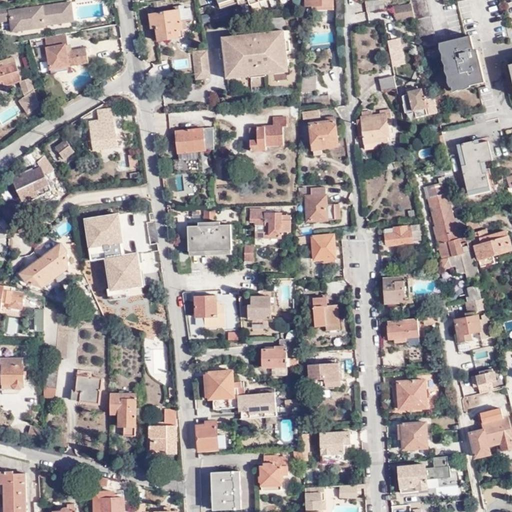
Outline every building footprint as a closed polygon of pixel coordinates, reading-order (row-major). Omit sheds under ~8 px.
[(76,17),(103,14),(101,0),(97,0),(74,3),(76,17)] [(367,12),(372,11),(380,10),(382,10),(380,0),(377,0),(365,2),(367,12)] [(411,0),(422,45),(436,42),(425,0),(411,0)] [(7,8),(0,9),(0,21),(11,20),(12,32),(46,26),(46,25),(73,22),(71,3),(8,12),(7,8)] [(393,5),(395,20),(413,17),(411,3),(393,5)] [(460,5),(447,5),(447,32),(460,32),(460,5)] [(183,30),(187,30),(191,29),(190,20),(193,20),(192,8),(184,8),(184,7),(179,8),(179,12),(160,15),(159,10),(155,11),(157,28),(159,28),(160,38),(163,38),(164,41),(184,37),(183,30)] [(382,17),(380,10),(372,11),(374,19),(382,17)] [(227,74),(289,67),(286,32),(224,39),(227,74)] [(69,44),(67,34),(45,38),(51,70),(70,66),(90,62),(87,47),(73,49),(71,43),(69,44)] [(455,85),(485,79),(478,47),(475,48),(471,34),(444,40),(455,85)] [(398,41),(389,44),(397,77),(406,75),(398,41)] [(211,51),(195,52),(197,74),(198,81),(214,80),(211,51)] [(30,55),(22,57),(26,68),(34,66),(30,55)] [(0,82),(4,82),(6,86),(23,81),(16,57),(0,62),(0,82)] [(304,63),(304,68),(303,87),(317,87),(317,63),(304,63)] [(289,67),(227,74),(228,80),(249,77),(251,79),(265,78),(267,76),(290,73),(289,67)] [(382,92),(398,89),(396,77),(380,80),(382,92)] [(14,93),(27,114),(42,105),(29,84),(14,93)] [(418,119),(439,113),(437,107),(435,97),(429,99),(426,88),(411,93),(411,96),(403,98),(405,104),(404,104),(407,115),(416,112),(418,119)] [(330,93),(314,95),(315,105),(331,103),(330,93)] [(442,96),(435,97),(437,107),(445,106),(442,96)] [(113,104),(100,107),(98,107),(100,120),(115,118),(113,104)] [(364,134),(365,141),(377,139),(377,141),(390,140),(389,133),(393,132),(391,121),(393,120),(392,109),(379,110),(380,115),(373,116),(373,111),(363,112),(364,117),(358,118),(361,135),(364,134)] [(322,123),(321,110),(303,112),(305,120),(311,119),(316,154),(324,153),(323,148),(340,146),(337,121),(334,121),(334,117),(324,118),(325,122),(322,123)] [(487,121),(486,114),(485,112),(484,113),(473,116),(475,125),(487,122),(487,121)] [(288,117),(275,118),(275,126),(257,127),(257,129),(249,129),(250,140),(251,140),(252,151),(269,150),(269,146),(286,145),(285,126),(288,126),(288,117)] [(99,129),(91,130),(93,140),(98,139),(99,150),(119,147),(117,132),(115,118),(100,120),(98,121),(99,129)] [(98,121),(90,122),(91,130),(99,129),(98,121)] [(188,158),(188,159),(198,158),(198,151),(207,150),(205,128),(178,130),(178,134),(175,134),(176,143),(179,143),(180,159),(188,158)] [(65,139),(54,148),(64,161),(76,151),(65,139)] [(377,139),(365,141),(366,148),(378,147),(377,141),(377,139)] [(398,139),(390,140),(391,148),(399,147),(398,139)] [(469,191),(491,185),(489,173),(484,174),(482,163),(486,162),(494,160),(489,141),(481,143),(480,139),(463,144),(467,164),(462,165),(469,191)] [(463,144),(457,145),(462,165),(467,164),(463,144)] [(136,154),(129,156),(131,170),(138,169),(136,154)] [(378,166),(364,168),(365,174),(379,172),(378,166)] [(41,193),(42,196),(53,191),(43,169),(17,181),(26,200),(32,197),(41,193)] [(480,284),(467,230),(464,221),(464,218),(454,220),(443,177),(439,178),(441,185),(426,189),(435,225),(433,225),(442,259),(439,259),(441,269),(455,266),(457,274),(465,273),(467,281),(477,284),(480,284)] [(491,185),(469,191),(470,196),(493,191),(491,185)] [(336,219),(335,204),(327,204),(327,188),(307,189),(307,187),(299,187),(299,194),(307,194),(308,220),(336,219)] [(0,208),(7,218),(13,214),(6,204),(0,208)] [(117,262),(144,258),(142,242),(140,243),(139,236),(135,237),(132,219),(130,220),(128,207),(109,210),(117,262)] [(199,210),(200,219),(216,216),(215,208),(199,210)] [(257,225),(256,225),(256,241),(277,240),(276,235),(284,236),(284,232),(292,232),(292,217),(284,217),(284,213),(267,213),(267,210),(251,210),(251,222),(256,223),(257,225)] [(464,221),(467,230),(480,227),(478,218),(464,221)] [(231,226),(189,228),(191,253),(233,251),(231,226)] [(421,226),(387,229),(388,246),(414,245),(414,241),(423,240),(421,226)] [(473,232),(480,258),(495,254),(511,249),(511,240),(510,232),(490,237),(488,229),(473,232)] [(311,238),(300,240),(301,245),(315,243),(316,261),(318,261),(318,264),(338,262),(336,236),(311,238)] [(45,290),(71,269),(70,251),(63,243),(23,275),(30,284),(45,290)] [(256,245),(246,245),(246,262),(256,262),(256,245)] [(495,254),(480,258),(483,267),(497,263),(495,254)] [(144,258),(117,262),(117,267),(145,263),(144,258)] [(71,269),(45,290),(52,292),(72,276),(71,269)] [(397,272),(398,278),(404,278),(404,279),(410,278),(418,277),(417,269),(397,272)] [(404,279),(404,278),(398,278),(385,279),(387,299),(396,298),(397,303),(406,302),(406,300),(405,286),(410,285),(410,278),(404,279)] [(12,307),(24,309),(25,300),(26,294),(26,292),(16,291),(17,288),(0,285),(0,310),(3,311),(4,301),(12,302),(12,307)] [(465,294),(466,302),(480,299),(477,286),(466,289),(468,294),(465,294)] [(317,326),(329,325),(341,324),(340,301),(329,301),(329,293),(315,294),(316,314),(317,326)] [(198,327),(226,326),(225,305),(222,305),(221,301),(217,301),(217,296),(197,297),(198,327)] [(249,307),(241,307),(242,320),(248,320),(248,318),(250,318),(250,327),(266,326),(266,318),(271,318),(271,312),(274,312),(274,304),(271,304),(271,297),(249,297),(249,307)] [(485,310),(483,298),(480,299),(466,302),(465,302),(468,313),(476,312),(480,310),(485,310)] [(37,332),(45,332),(45,312),(37,312),(37,332)] [(470,333),(480,331),(478,316),(477,316),(476,312),(468,313),(465,313),(466,318),(456,320),(456,323),(453,323),(456,341),(458,341),(471,339),(470,333)] [(485,332),(492,331),(487,313),(484,314),(484,315),(481,316),(485,332)] [(85,325),(87,316),(82,314),(79,323),(85,325)] [(425,325),(439,324),(438,317),(424,318),(425,325)] [(420,335),(419,319),(389,322),(390,337),(396,337),(396,341),(407,340),(407,336),(420,335)] [(143,339),(143,331),(130,328),(128,334),(143,339)] [(286,339),(296,339),(296,330),(291,331),(289,332),(288,333),(287,335),(286,337),(286,339)] [(155,342),(157,335),(143,331),(143,339),(155,342)] [(298,350),(298,339),(296,339),(286,339),(281,339),(281,347),(281,350),(265,350),(263,351),(264,368),(288,367),(288,366),(299,366),(299,358),(288,359),(288,351),(298,350)] [(469,342),(458,345),(460,352),(471,349),(469,342)] [(57,370),(57,358),(45,358),(45,368),(57,370)] [(24,360),(2,360),(2,366),(3,367),(4,394),(15,394),(17,392),(17,390),(22,390),(25,386),(25,382),(27,382),(27,373),(25,373),(25,366),(24,366),(24,360)] [(335,361),(316,362),(318,388),(342,386),(341,364),(335,364),(335,361)] [(45,389),(57,390),(57,370),(45,368),(45,389)] [(497,373),(496,368),(474,374),(474,376),(473,376),(472,377),(472,378),(474,387),(478,386),(479,392),(493,389),(491,383),(496,382),(494,374),(497,373)] [(234,372),(209,374),(211,401),(215,400),(216,411),(239,409),(239,413),(255,411),(255,413),(277,411),(277,401),(264,402),(263,394),(246,395),(246,388),(243,388),(243,384),(235,384),(234,372)] [(77,394),(73,393),(72,402),(80,402),(81,403),(103,406),(104,392),(103,392),(103,380),(91,379),(91,376),(79,374),(77,385),(77,394)] [(426,380),(393,381),(395,409),(428,407),(426,380)] [(170,398),(179,397),(178,383),(170,384),(170,388),(170,389),(170,398)] [(57,390),(45,389),(44,399),(57,399),(57,390)] [(124,396),(112,395),(111,415),(120,415),(120,427),(125,427),(125,436),(136,436),(136,427),(137,427),(137,396),(133,396),(133,394),(124,393),(124,396)] [(298,400),(284,401),(285,416),(299,415),(298,400)] [(29,420),(28,407),(14,408),(15,421),(29,420)] [(483,431),(470,434),(475,457),(490,454),(488,446),(501,443),(503,450),(511,447),(511,437),(507,417),(503,418),(501,409),(480,414),(482,424),(481,425),(483,431)] [(177,413),(163,413),(163,427),(178,427),(177,413)] [(219,449),(219,435),(218,429),(218,423),(218,421),(198,423),(200,454),(212,453),(211,449),(219,449)] [(426,423),(398,425),(400,450),(428,447),(426,423)] [(250,425),(237,426),(238,437),(251,436),(250,425)] [(155,457),(167,457),(167,460),(178,460),(178,427),(163,427),(150,426),(151,444),(153,444),(155,444),(155,457)] [(42,432),(31,428),(29,437),(40,440),(42,432)] [(323,434),(324,457),(351,455),(351,449),(353,449),(352,433),(331,434),(323,434)] [(227,435),(219,435),(219,449),(227,449),(227,435)] [(279,463),(274,464),(265,464),(265,468),(266,474),(262,475),(263,491),(283,490),(283,476),(289,475),(289,458),(278,458),(279,463)] [(426,476),(426,470),(425,461),(417,462),(418,466),(399,468),(402,494),(418,492),(418,491),(428,490),(426,476)] [(218,473),(219,510),(243,510),(243,488),(242,472),(218,473)] [(15,473),(0,473),(0,486),(6,486),(6,511),(28,511),(27,474),(22,474),(16,475),(15,473)] [(108,487),(110,479),(89,475),(90,485),(108,487)] [(355,491),(339,491),(340,499),(355,498),(355,491)] [(307,511),(322,511),(322,504),(326,503),(326,493),(306,495),(307,511)] [(125,511),(125,499),(115,499),(115,496),(112,496),(111,495),(96,495),(96,511),(125,511)]
